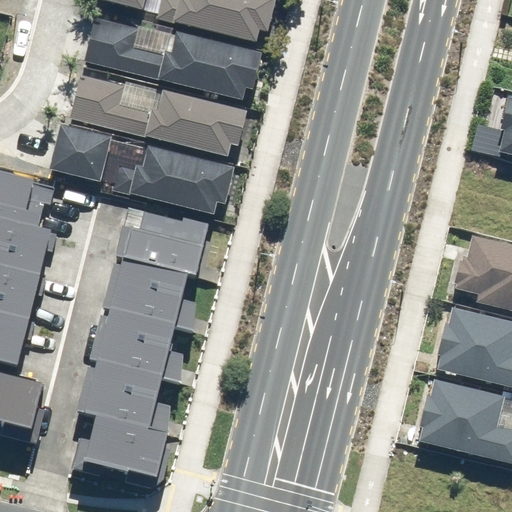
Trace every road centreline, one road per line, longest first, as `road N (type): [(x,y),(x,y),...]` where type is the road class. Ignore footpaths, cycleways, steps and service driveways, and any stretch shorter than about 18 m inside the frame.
road 1 (secondary): [(231,511),(364,0)]
road 2 (secondary): [(447,0),(316,511)]
road 3 (residential): [(0,126),(27,105),(58,0)]
